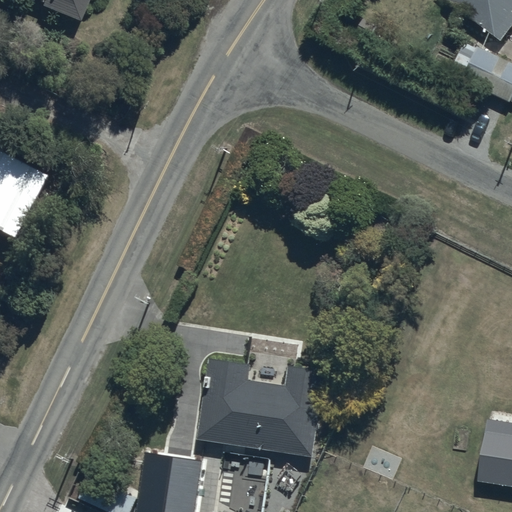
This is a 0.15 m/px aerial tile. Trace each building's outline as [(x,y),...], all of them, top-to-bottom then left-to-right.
[(93,0),(33,0),(47,6),(44,13),(81,28),(93,0)] [(400,26),(414,0),(392,0),(390,3),(393,5),(386,18),(400,26)] [(511,33),(511,0),(450,0),(448,4),(503,45),(511,33)] [(511,66),(480,52),(465,83),(511,104),(511,66)] [(200,445),(317,464),(330,377),(292,371),(289,390),(252,385),(254,370),(213,364),(200,445)] [(511,429),(491,426),(482,488),(511,492),(511,429)] [(199,511),(207,459),(147,450),(139,511),(199,511)] [(89,478),(79,500),(107,511),(130,511),(137,499),(89,478)]
